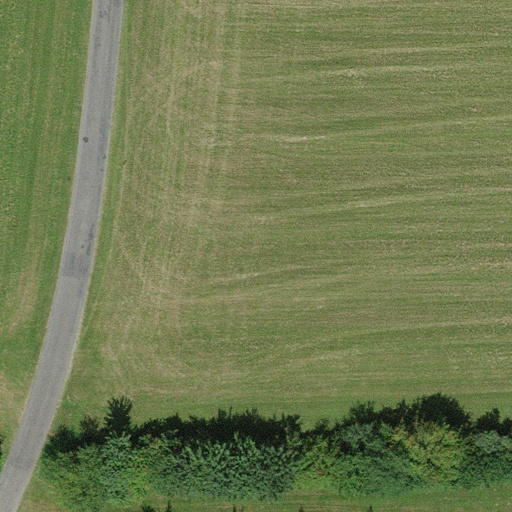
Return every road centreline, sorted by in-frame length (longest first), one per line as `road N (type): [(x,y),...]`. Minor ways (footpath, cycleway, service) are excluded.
road 1 (unclassified): [(0,506),(32,438),(72,294),(110,0)]
road 2 (track): [(45,390),(189,423),(511,412)]
